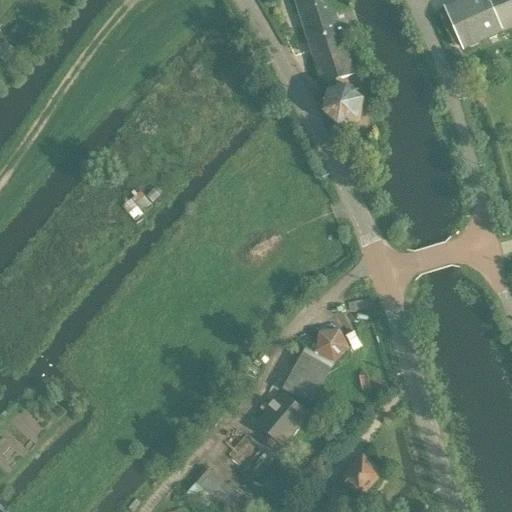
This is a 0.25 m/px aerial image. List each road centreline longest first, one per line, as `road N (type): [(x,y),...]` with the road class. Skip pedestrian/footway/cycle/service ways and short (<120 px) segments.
road 1 (tertiary): [(379,274),(346,194),(238,0)]
road 2 (unclassified): [(485,242),(455,103),(411,0)]
road 3 (tertiary): [(457,511),(379,274)]
road 4 (track): [(0,180),(48,102),(137,0)]
